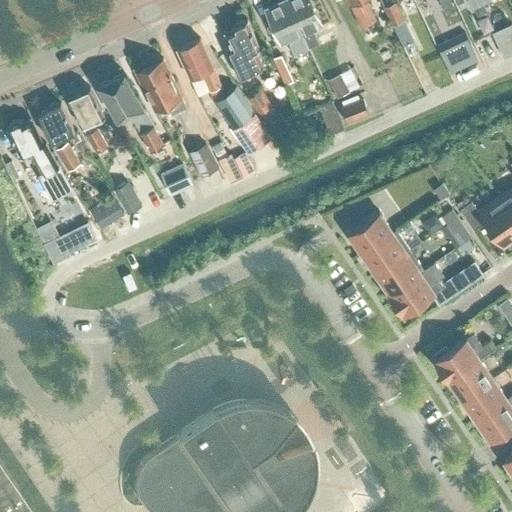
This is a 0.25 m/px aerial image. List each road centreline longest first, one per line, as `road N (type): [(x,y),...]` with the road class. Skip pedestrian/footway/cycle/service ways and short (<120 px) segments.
road 1 (residential): [(370,369),(302,271),(276,258),(248,262),(100,328),(0,314)]
road 2 (residential): [(370,369),(511,272)]
road 3 (residential): [(465,504),(370,369)]
road 4 (tertiary): [(0,77),(146,11)]
